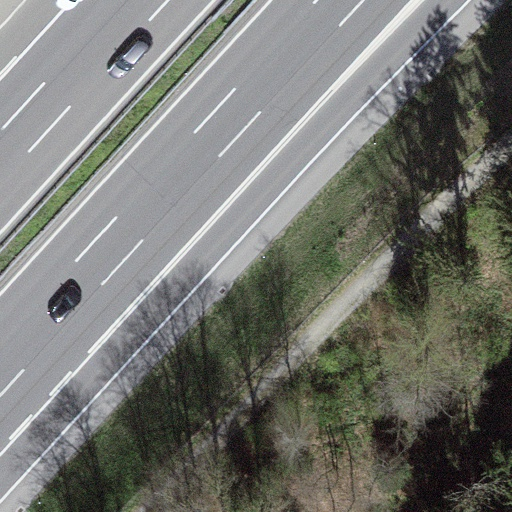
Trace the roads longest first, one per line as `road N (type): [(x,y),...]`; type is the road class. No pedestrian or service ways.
road 1 (track): [(511,145),(151,511)]
road 2 (motorway): [(50,317),(376,70),(447,0)]
road 3 (motorway): [(50,317),(341,0)]
road 4 (motorway): [(145,0),(0,158)]
